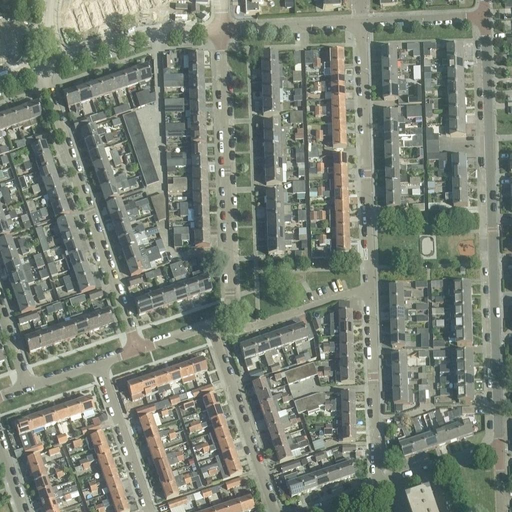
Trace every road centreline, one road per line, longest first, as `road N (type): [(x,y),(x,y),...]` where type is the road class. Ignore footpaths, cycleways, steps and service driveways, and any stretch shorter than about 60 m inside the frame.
road 1 (residential): [(498,446),(484,18)]
road 2 (residential): [(40,71),(136,351)]
road 3 (residential): [(229,317),(220,29)]
road 4 (residential): [(360,23),(369,288)]
road 5 (residential): [(369,288),(376,488)]
road 6 (residential): [(271,511),(206,327)]
road 7 (residential): [(62,63),(151,34),(220,29)]
road 8 (residential): [(100,365),(148,511)]
road 9 (residential): [(229,317),(252,326),(369,288)]
road 10 (residential): [(220,29),(360,23)]
road 11 (residential): [(360,23),(484,18)]
